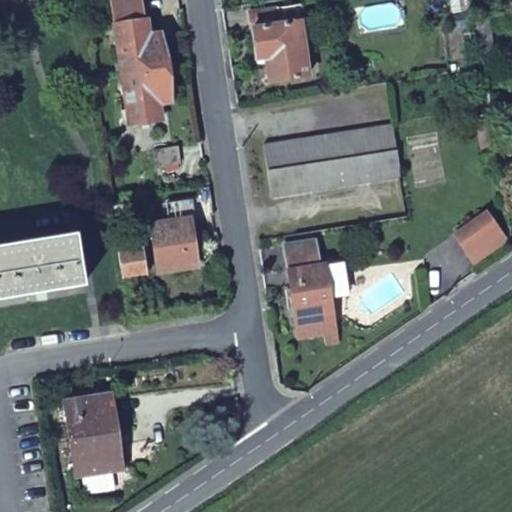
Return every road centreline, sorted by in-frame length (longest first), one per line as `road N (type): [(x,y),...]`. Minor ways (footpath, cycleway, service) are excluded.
road 1 (residential): [(275,433),(263,407),(201,0)]
road 2 (secondary): [(511,269),(275,433)]
road 3 (secondary): [(275,433),(165,511)]
